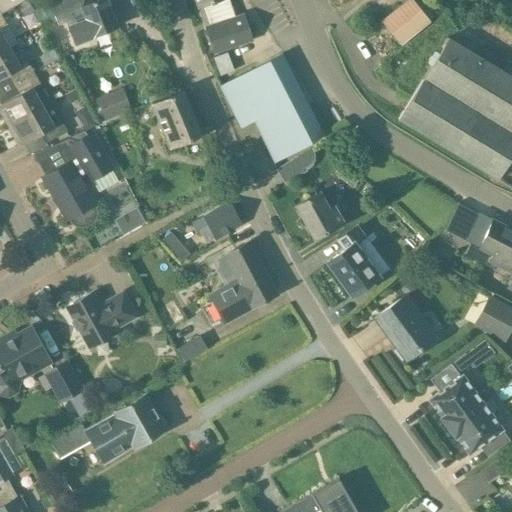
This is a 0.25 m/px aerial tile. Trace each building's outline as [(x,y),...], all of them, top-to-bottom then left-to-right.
[(0,0),(0,14),(1,14),(0,13),(23,0),(0,0)] [(57,0),(49,3),(50,4),(56,19),(58,25),(65,22),(74,44),(93,36),(117,27),(106,0),(97,0),(92,2),(91,0),(57,0)] [(228,0),(218,0),(197,7),(212,53),(252,39),(244,14),(235,17),(228,0)] [(428,20),(411,0),(408,0),(382,21),(400,43),(428,20)] [(1,14),(0,14),(0,52),(10,47),(16,44),(18,43),(1,14)] [(420,96),(418,98),(499,147),(509,131),(511,126),(511,76),(453,40),(444,57),(443,56),(428,81),(428,82),(424,88),(425,88),(420,96)] [(0,77),(8,74),(13,84),(34,72),(29,62),(20,67),(10,47),(0,52),(0,77)] [(226,51),(213,57),(220,75),(233,70),(226,51)] [(323,133),(282,53),(218,86),(239,127),(252,119),(272,160),(323,133)] [(0,104),(0,110),(8,126),(53,101),(53,100),(50,102),(39,83),(40,83),(34,72),(13,84),(19,94),(0,104)] [(102,120),(132,109),(123,87),(94,98),(102,120)] [(70,103),(79,98),(74,89),(65,94),(70,103)] [(199,133),(181,91),(151,104),(169,146),(199,133)] [(50,102),(8,126),(19,145),(23,143),(41,133),(46,142),(67,131),(61,121),(64,119),(53,101),(50,102)] [(75,159),(88,181),(89,182),(114,168),(92,130),(74,140),(66,144),(75,159)] [(312,149),(276,165),(283,179),(319,164),(312,149)] [(95,204),(84,183),(71,161),(46,176),(43,177),(67,219),(69,218),(71,221),(74,224),(77,225),(81,225),(84,225),(88,223),(90,222),(92,220),(94,216),(95,212),(94,209),(92,205),(95,204)] [(359,177),(340,165),(334,175),(353,186),(359,177)] [(342,221),(334,205),(328,208),(319,192),(294,205),(312,238),(342,221)] [(241,225),(240,224),(228,203),(203,217),(208,224),(199,229),(205,241),(214,236),(216,239),(241,225)] [(131,206),(117,212),(125,230),(139,224),(131,206)] [(511,229),(492,219),(478,246),(492,253),(488,259),(509,270),(511,263),(511,229)] [(363,235),(356,225),(336,240),(343,250),(326,262),(350,295),(378,274),(354,242),(363,235)] [(180,242),(172,249),(182,260),(190,253),(180,242)] [(276,294),(248,242),(225,254),(226,255),(215,261),(228,285),(209,295),(223,322),(276,294)] [(93,293),(66,307),(88,348),(115,333),(113,330),(136,317),(123,292),(100,305),(93,293)] [(403,295),(376,315),(397,342),(394,345),(405,359),(434,338),(403,295)] [(511,327),(511,308),(489,295),(472,325),(504,343),(511,327)] [(50,362),(32,328),(6,342),(4,339),(0,341),(0,374),(1,376),(0,376),(0,392),(8,395),(15,391),(17,383),(16,380),(50,362)] [(154,333),(154,347),(167,347),(167,333),(154,333)] [(179,361),(204,349),(196,334),(171,347),(179,361)] [(451,356),(459,370),(490,350),(482,337),(451,356)] [(81,390),(66,362),(50,370),(66,399),(81,390)] [(481,402),(461,375),(456,379),(429,399),(442,416),(440,418),(447,427),(481,402)] [(52,442),(60,457),(90,440),(103,463),(132,446),(133,447),(164,430),(163,429),(166,423),(162,415),(155,415),(144,396),(114,413),(114,414),(85,430),(82,425),(52,442)] [(469,453),(501,429),(481,402),(447,427),(454,437),(456,435),(469,453)] [(0,482),(13,475),(0,451),(0,482)] [(311,494),(278,511),(312,511),(319,508),(320,511),(358,511),(338,477),(310,493),(311,494)] [(47,489),(57,505),(75,494),(66,478),(47,489)] [(26,508),(20,496),(12,501),(5,487),(0,490),(0,511),(23,511),(23,510),(26,508)]
